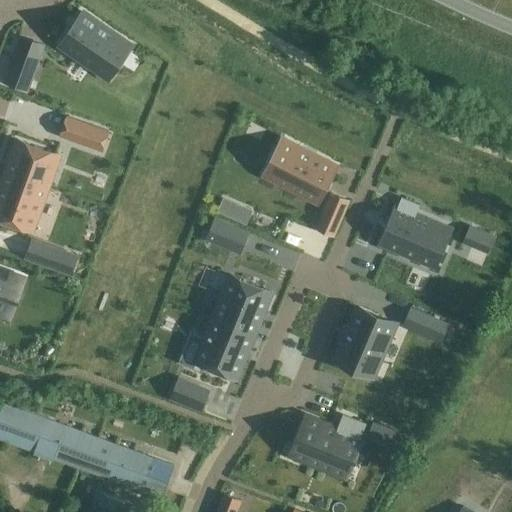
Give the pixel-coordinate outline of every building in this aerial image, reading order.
[(82,12),(60,45),(78,57),(80,54),(111,75),(131,46),(82,12)] [(35,68),(13,60),(4,82),(27,91),(35,68)] [(68,117),(60,136),(83,145),(90,125),(68,117)] [(17,139),(5,172),(49,187),(60,155),(17,139)] [(282,139),(268,166),(282,173),(279,177),(300,188),(298,193),(318,203),(336,167),(282,139)] [(5,172),(0,186),(0,220),(32,232),(49,187),(5,172)] [(336,193),(323,224),(339,231),(353,200),(336,193)] [(396,206),(380,243),(400,252),(402,247),(437,262),(451,230),(416,215),(420,206),(401,198),(397,207),(396,206)] [(227,225),(220,244),(237,251),(245,233),(227,225)] [(464,243),(476,248),(483,232),(470,227),(464,243)] [(56,253),(33,244),(28,259),(50,268),(56,253)] [(0,307),(4,309),(7,301),(15,304),(23,280),(0,271),(0,307)] [(230,275),(212,318),(255,336),(273,292),(230,275)] [(344,343),(335,362),(368,376),(382,343),(386,345),(396,323),(359,307),(350,328),(344,343)] [(411,308),(404,326),(427,336),(435,318),(411,308)] [(212,318),(194,362),(237,379),(255,336),(212,318)] [(193,407),(200,391),(177,382),(171,398),(193,407)] [(165,487),(173,464),(0,401),(0,438),(32,450),(34,451),(33,454),(53,461),(53,460),(141,491),(145,480),(165,487)] [(306,417),(291,454),(311,462),(313,458),(328,464),(330,460),(349,468),(361,439),(360,439),(365,425),(343,416),(337,430),(306,417)] [(97,494),(90,511),(126,511),(129,506),(97,494)] [(225,496),(218,511),(236,511),(240,502),(225,496)]
